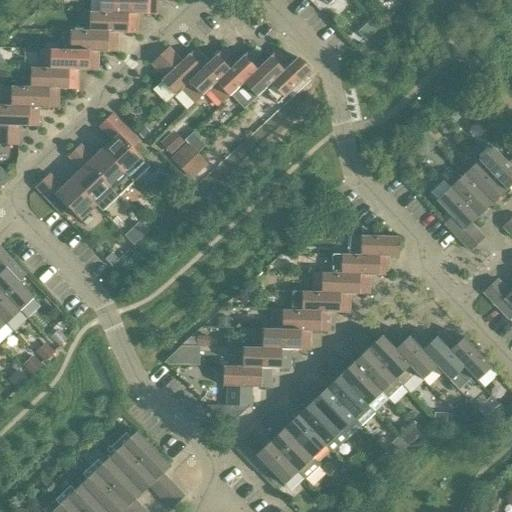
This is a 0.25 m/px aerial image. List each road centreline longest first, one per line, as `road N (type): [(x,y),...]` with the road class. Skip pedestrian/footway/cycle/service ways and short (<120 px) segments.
road 1 (residential): [(206,457),(139,386),(114,318),(12,215)]
road 2 (residential): [(424,258),(351,169),(326,60),(269,0)]
road 3 (residential): [(424,258),(206,457)]
road 4 (residential): [(12,215),(19,183),(207,0)]
